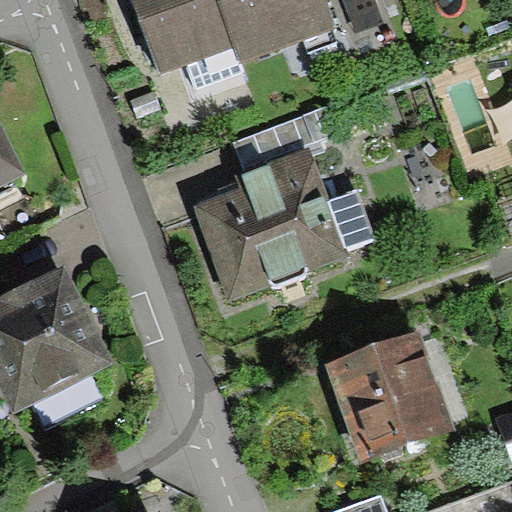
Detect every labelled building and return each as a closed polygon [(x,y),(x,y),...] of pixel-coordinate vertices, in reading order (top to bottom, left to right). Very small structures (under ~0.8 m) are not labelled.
[(134,0),(162,75),(232,49),(239,66),(338,29),(326,0),(134,0)] [(0,182),(25,170),(0,119),(0,182)] [(196,209),(233,304),(350,259),(307,149),(239,176),(244,190),(196,209)] [(0,303),(0,380),(15,410),(113,362),(67,271),(0,303)] [(325,363),(359,459),(452,427),(418,331),(325,363)]
